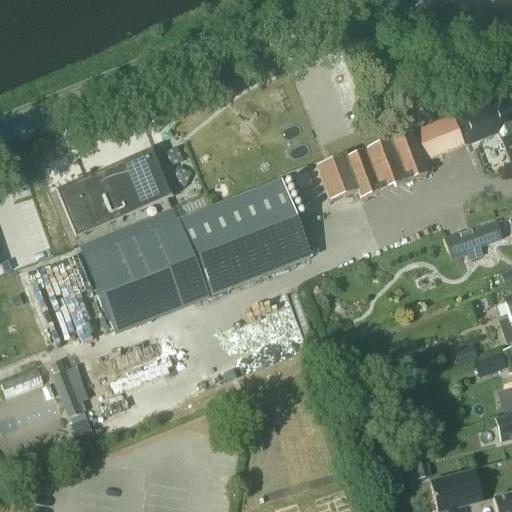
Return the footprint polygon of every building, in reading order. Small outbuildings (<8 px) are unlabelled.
[(511,122),(506,125),(497,101),(453,118),(465,148),(499,135),(501,142),(500,143),(510,169),(511,168),(511,122)] [(359,202),(426,176),(410,134),(388,139),(344,160),(343,157),(315,167),(328,203),(356,192),(359,202)] [(154,151),(154,150),(55,190),(75,238),(173,197),(173,196),(169,197),(150,153),(154,151)] [(280,182),(176,222),(205,300),(310,259),(280,182)] [(500,241),(495,224),(443,240),(450,263),(466,257),(467,262),(482,257),(479,247),(500,241)] [(511,295),(504,299),(510,318),(496,323),(505,347),(511,344),(511,295)] [(472,347),(452,354),(456,367),(475,361),(477,360),(472,347)] [(506,373),(511,371),(511,348),(501,352),(502,354),(488,357),(502,354),(505,367),(506,369),(506,373)] [(505,367),(502,354),(488,357),(477,360),(475,361),(478,376),(506,369),(505,367)] [(50,378),(67,421),(81,416),(64,372),(50,378)] [(510,415),(511,413),(511,389),(503,392),(510,415)] [(505,423),(495,425),(499,442),(511,438),(511,415),(504,418),(505,423)] [(70,434),(75,447),(93,440),(87,427),(70,434)] [(428,483),(435,511),(459,511),(459,510),(481,504),(473,472),(428,483)] [(511,511),(511,496),(492,502),(495,511),(511,511)]
